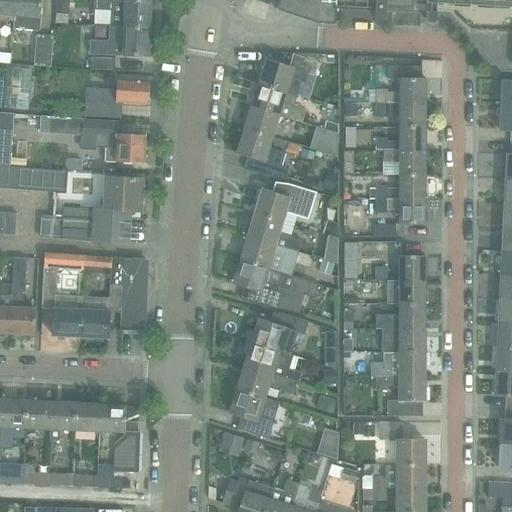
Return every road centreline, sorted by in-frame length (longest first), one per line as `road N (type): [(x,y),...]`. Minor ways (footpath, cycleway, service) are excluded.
road 1 (residential): [(203,33),(446,43),(455,54),(457,511)]
road 2 (residential): [(178,375),(203,33)]
road 3 (residential): [(178,375),(0,367)]
road 4 (residential): [(174,511),(178,375)]
